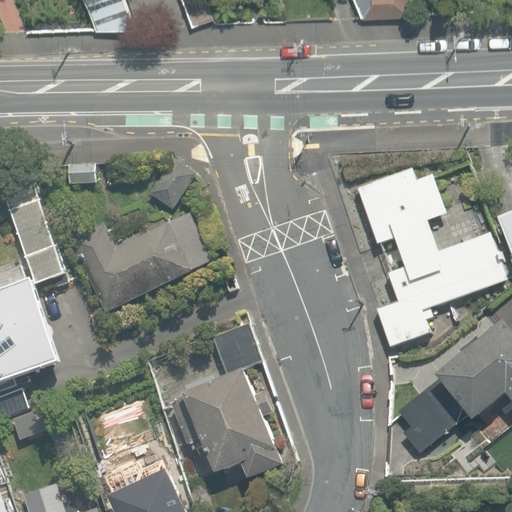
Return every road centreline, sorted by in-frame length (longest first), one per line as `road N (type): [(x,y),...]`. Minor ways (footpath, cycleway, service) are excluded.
road 1 (residential): [(241,86),(254,162),(331,388),(337,473),(317,511)]
road 2 (secondary): [(511,77),(241,86)]
road 3 (secondary): [(241,86),(0,88)]
